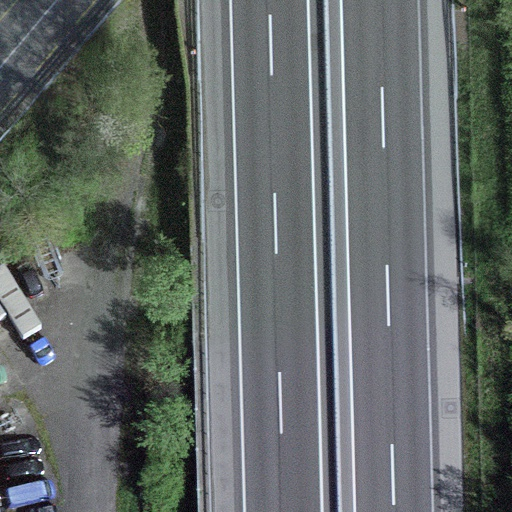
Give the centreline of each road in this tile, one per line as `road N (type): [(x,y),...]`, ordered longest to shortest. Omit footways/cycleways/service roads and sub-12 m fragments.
road 1 (motorway): [(269,0),(283,511)]
road 2 (motorway): [(393,511),(380,0)]
road 3 (residential): [(123,157),(101,511)]
